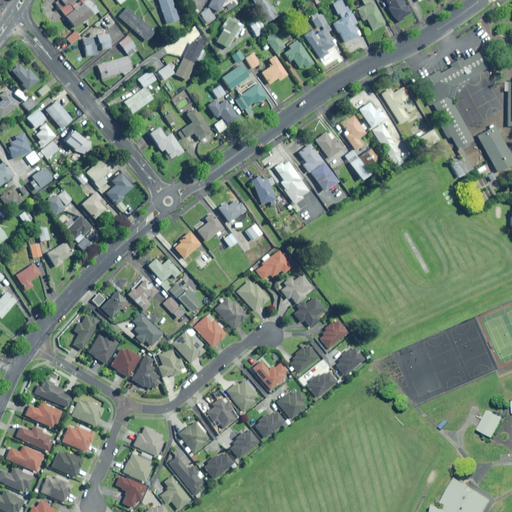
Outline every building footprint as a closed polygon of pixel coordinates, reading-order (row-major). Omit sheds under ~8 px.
[(58,0),(55,3),(65,16),(74,29),(98,11),(91,1),(92,0),(91,0),(58,0)] [(178,20),(171,0),(157,0),(165,24),(178,20)] [(210,0),(207,7),(218,13),(224,0),(210,0)] [(270,7),(266,0),(252,0),(266,23),(278,16),(272,6),(270,7)] [(383,26),(368,0),(358,0),(362,6),(354,11),(360,22),(364,20),(370,32),(383,26)] [(394,21),(396,24),(402,21),(401,19),(410,14),(405,7),(403,8),(398,0),(382,0),(387,8),(386,9),(393,22),(394,21)] [(343,8),(339,1),(330,5),(335,16),(337,15),(340,20),(330,25),(335,35),(336,34),(342,45),(356,37),(351,26),(354,25),(345,7),(343,8)] [(155,32),(127,7),(118,17),(146,42),(155,32)] [(214,18),(208,8),(200,13),(206,24),(214,18)] [(320,27),(325,34),(329,31),(319,15),(316,17),(314,13),(309,16),(312,20),(310,21),(316,30),(320,27)] [(243,26),(227,16),(221,27),(223,28),(215,42),(227,49),(234,37),(236,38),(243,26)] [(257,17),(248,22),(256,37),(266,31),(257,17)] [(79,37),(75,31),(66,39),(70,44),(79,37)] [(324,52),(332,46),(321,31),(312,37),(308,32),(301,37),(318,61),(326,55),(324,52)] [(285,47),(275,33),(266,40),(275,54),(285,47)] [(109,48),(106,34),(82,39),(85,57),(98,55),(97,51),(109,48)] [(138,51),(127,36),(118,42),(129,57),(138,51)] [(203,47),(191,41),(174,75),(186,81),(203,47)] [(292,59),(298,68),(306,69),(313,64),(299,42),(283,53),(289,62),(292,59)] [(494,62),(484,45),(419,83),(456,148),(473,140),(451,99),(455,84),(494,62)] [(244,58),(239,51),(231,56),(236,63),(244,58)] [(259,64),(252,53),(245,58),(252,69),(259,64)] [(130,70),(126,56),(96,66),(101,79),(130,70)] [(287,76),(274,56),(268,60),(271,65),(260,73),(268,85),(277,79),(279,81),(287,76)] [(26,71),(20,64),(12,71),(23,84),(22,85),(27,91),(39,81),(29,69),(26,71)] [(174,73),(168,65),(157,72),(163,81),(174,73)] [(249,77),(240,65),(221,78),(230,90),(249,77)] [(137,79),(144,89),(156,80),(149,71),(137,79)] [(267,97),(256,83),(239,96),(240,97),(234,101),(241,111),(243,109),(248,116),(252,112),(248,107),(253,103),(255,106),(267,97)] [(50,90),(45,85),(37,92),(42,97),(50,90)] [(225,93),(219,85),(211,91),(217,99),(225,93)] [(153,99),(144,87),(123,102),(132,114),(153,99)] [(412,109),(399,88),(389,94),(386,89),(377,95),(397,125),(406,119),(399,109),(401,108),(405,113),(412,109)] [(0,118),(18,106),(6,90),(0,94),(0,97),(2,100),(0,101),(0,118)] [(39,104),(29,98),(21,104),(28,112),(39,104)] [(237,118),(225,100),(218,105),(215,100),(207,106),(215,118),(219,116),(226,126),(237,118)] [(71,119),(55,101),(44,110),(59,128),(71,119)] [(355,110),(368,129),(383,119),(375,108),(371,111),(365,103),(355,110)] [(45,119),(37,109),(26,118),(34,128),(45,119)] [(211,133),(193,109),(186,115),(192,123),(177,133),(182,140),(185,138),(185,139),(193,133),(199,142),(211,133)] [(177,122),(170,112),(164,116),(171,127),(177,122)] [(357,126),(349,115),(337,124),(343,132),(340,133),(342,136),(341,137),(352,152),(359,146),(354,140),(362,134),(360,131),(364,129),(360,124),(357,126)] [(226,128),(221,120),(213,125),(218,133),(226,128)] [(426,122),(421,125),(425,133),(430,129),(426,122)] [(54,136),(43,123),(37,128),(39,130),(34,134),(39,140),(36,142),(41,147),(54,136)] [(379,124),(369,131),(378,146),(379,145),(394,168),(401,163),(397,157),(398,156),(392,146),(393,145),(379,124)] [(511,163),(511,156),(494,124),(475,135),(496,173),(511,163)] [(421,130),(418,126),(410,132),(412,135),(421,130)] [(164,138),(158,128),(148,134),(160,151),(163,149),(170,158),(175,155),(175,156),(182,152),(170,134),(164,138)] [(81,139),(70,130),(61,142),(75,153),(84,156),(89,142),(81,139)] [(431,130),(417,139),(424,149),(437,141),(431,130)] [(30,152),(22,132),(13,136),(14,140),(8,142),(10,146),(6,147),(11,159),(30,152)] [(328,140),(322,133),(311,141),(325,160),(340,149),(332,137),(328,140)] [(51,141),(39,151),(46,159),(58,149),(51,141)] [(320,163),(306,145),(294,153),(302,163),(299,166),(305,174),(320,163)] [(373,158),(366,149),(354,158),(361,167),(373,158)] [(38,159),(32,151),(24,157),(30,165),(38,159)] [(366,176),(349,151),(341,157),(358,181),(366,176)] [(105,158),(102,154),(94,161),(95,162),(84,172),(94,182),(93,183),(98,189),(106,182),(102,177),(105,174),(106,175),(112,169),(110,167),(113,165),(106,157),(105,158)] [(469,172),(461,158),(451,164),(459,178),(469,172)] [(13,175),(2,161),(0,162),(0,184),(4,181),(6,184),(11,180),(9,178),(13,175)] [(278,182),(283,189),(282,189),(292,204),(301,198),(300,196),(307,191),(299,179),(286,161),(281,165),(279,162),(272,167),(281,180),(278,182)] [(321,163),(306,174),(321,193),(335,182),(321,163)] [(484,170),(481,166),(471,172),(474,176),(484,170)] [(52,178),(43,167),(30,176),(32,179),(29,182),(34,190),(38,187),(39,188),(52,178)] [(87,180),(78,171),(73,175),(82,185),(87,180)] [(132,186),(119,172),(109,181),(113,185),(104,193),(115,205),(114,205),(120,212),(125,208),(119,201),(123,197),(121,196),(132,186)] [(495,179),(492,172),(487,175),(490,181),(495,179)] [(260,180),(256,175),(248,181),(252,186),(259,205),(268,201),(269,205),(273,204),(271,200),(273,199),(268,185),(272,184),(270,177),(260,180)] [(28,193),(22,185),(18,188),(23,196),(28,193)] [(53,193),(48,187),(41,193),(46,199),(53,193)] [(71,200),(63,190),(56,195),(65,205),(71,200)] [(4,192),(0,195),(0,199),(8,210),(22,200),(18,194),(16,196),(11,191),(6,195),(4,192)] [(97,201),(100,198),(94,191),(79,204),(93,219),(105,209),(97,201)] [(64,209),(55,194),(44,201),(53,216),(64,209)] [(237,204),(234,199),(226,205),(223,202),(216,208),(227,222),(244,209),(239,202),(237,204)] [(30,221),(23,211),(18,216),(25,225),(30,221)] [(216,236),(219,233),(217,231),(221,228),(209,212),(202,218),(205,222),(195,230),(203,241),(214,234),(216,236)] [(91,227),(79,215),(63,230),(73,240),(76,242),(82,237),(81,236),(91,227)] [(245,230),(253,240),(261,233),(254,223),(245,230)] [(48,239),(45,227),(36,229),(39,241),(48,239)] [(199,244),(188,231),(177,240),(178,242),(172,247),(181,259),(199,244)] [(235,242),(229,233),(221,239),(228,247),(235,242)] [(83,238),(76,245),(83,253),(91,245),(83,238)] [(71,254),(64,241),(45,253),(53,267),(62,262),(61,260),(71,254)] [(41,256),(38,243),(29,246),(32,258),(41,256)] [(262,259),(263,261),(260,263),(262,265),(255,271),(262,280),(269,275),(271,278),(280,271),(283,274),(291,267),(278,250),(269,257),(268,254),(262,259)] [(196,271),(199,268),(200,270),(213,259),(207,251),(194,262),(195,264),(192,266),(196,271)] [(154,280),(158,284),(169,274),(173,278),(179,273),(166,259),(159,265),(154,258),(146,265),(156,277),(154,280)] [(39,274),(32,263),(14,275),(24,291),(32,286),(29,281),(39,274)] [(311,287),(302,274),(292,281),(290,277),(282,283),(285,286),(280,290),(287,300),(290,297),(295,304),(305,297),(302,293),(311,287)] [(156,291),(142,277),(125,294),(142,311),(149,304),(144,299),(148,295),(150,298),(156,291)] [(159,285),(165,291),(171,286),(165,279),(159,285)] [(253,285),(248,280),(235,292),(253,312),(261,305),(262,305),(268,299),(265,295),(265,294),(256,284),(253,285)] [(167,290),(175,298),(182,291),(175,283),(167,290)] [(191,293),(187,288),(176,298),(189,312),(199,303),(190,294),(191,293)] [(125,302),(115,291),(98,308),(109,318),(125,302)] [(0,317),(15,301),(5,292),(0,297),(0,317)] [(98,293),(91,300),(98,307),(105,299),(98,293)] [(324,309),(314,296),(305,303),(303,300),(295,306),(298,309),(292,314),(300,323),(303,320),(309,327),(318,320),(315,316),(324,309)] [(177,307),(168,297),(161,304),(171,314),(171,313),(177,319),(184,312),(178,306),(177,307)] [(243,312),(243,311),(234,301),(231,303),(227,298),(213,309),(231,329),(240,322),(240,323),(247,317),(243,312)] [(133,338),(140,344),(143,341),(149,347),(162,334),(161,333),(162,332),(158,329),(157,330),(139,312),(130,322),(135,326),(132,330),(137,334),(133,338)] [(222,330),(222,329),(208,314),(206,316),(192,327),(211,347),(219,340),(219,341),(226,335),(222,330)] [(90,318),(84,315),(79,323),(77,322),(72,331),(77,334),(74,338),(75,338),(71,345),(81,350),(85,343),(86,344),(96,327),(95,327),(99,321),(91,316),(90,318)] [(347,332),(337,320),(333,323),(331,322),(323,328),(325,330),(321,333),(322,335),(318,339),(326,349),(347,332)] [(204,351),(200,347),(203,345),(193,334),(195,333),(190,327),(171,344),(189,364),(197,357),(204,351)] [(102,337),(98,335),(87,353),(93,356),(92,357),(104,364),(109,357),(109,358),(117,345),(115,344),(116,342),(103,335),(102,337)] [(318,358),(308,345),(303,349),(302,347),(294,354),(295,355),(291,358),(293,360),(288,364),(297,374),(318,358)] [(349,351),(348,349),(340,355),(341,357),(337,360),(339,362),(334,366),(343,376),(364,359),(354,347),(349,351)] [(109,366),(115,370),(115,371),(126,378),(131,371),(140,357),(125,348),(124,350),(120,348),(109,366)] [(176,360),(171,349),(157,355),(161,365),(157,367),(161,378),(170,375),(170,377),(185,372),(180,358),(176,360)] [(139,364),(130,380),(142,387),(143,386),(148,389),(149,387),(154,390),(158,382),(155,381),(158,376),(152,372),(154,368),(150,365),(153,360),(144,355),(139,364)] [(269,390),(286,377),(283,373),(287,370),(280,362),(273,368),(272,366),(267,370),(260,361),(251,368),(256,374),(255,374),(269,390)] [(317,374),(309,381),(310,382),(305,386),(316,399),(336,382),(328,371),(323,375),(322,373),(318,376),(317,374)] [(52,385),(53,383),(43,379),(40,387),(36,385),(32,394),(59,405),(59,404),(66,408),(71,397),(62,394),(63,390),(60,389),(60,388),(52,385)] [(257,396),(243,380),(238,385),(236,382),(225,391),(229,397),(241,413),(254,402),(253,399),(257,396)] [(305,399),(299,391),(295,394),(293,391),(289,395),(287,393),(275,402),(289,420),(306,407),(302,402),(305,399)] [(232,408),(227,401),(223,403),(220,398),(210,404),(212,407),(205,412),(212,423),(216,420),(222,429),(235,420),(229,411),(232,408)] [(83,403),(76,400),(69,416),(94,427),(98,417),(99,417),(103,409),(97,407),(97,406),(84,400),(83,403)] [(61,412),(39,403),(36,408),(34,407),(34,408),(27,405),(23,415),(29,418),(29,419),(51,428),(53,424),(55,425),(61,412)] [(504,418),(489,411),(479,431),(493,438),(504,418)] [(272,415),(270,413),(266,416),(265,414),(256,421),(258,423),(253,426),(263,439),(284,422),(276,412),(272,415)] [(207,438),(194,422),(188,426),(177,434),(181,439),(181,440),(192,454),(205,443),(204,441),(207,438)] [(41,430),(32,426),(30,431),(26,429),(25,430),(18,427),(14,437),(20,440),(20,441),(47,452),(51,443),(47,441),(49,436),(40,432),(41,430)] [(74,429),(67,426),(60,442),(85,453),(89,443),(90,443),(93,435),(88,433),(88,432),(75,426),(74,429)] [(162,436),(142,427),(139,434),(137,433),(132,446),(138,449),(137,449),(156,457),(163,441),(160,440),(162,436)] [(258,442),(248,430),(244,433),(242,432),(234,438),(236,440),(232,443),(233,445),(229,449),(237,459),(258,442)] [(42,455),(21,446),(18,452),(8,448),(3,459),(35,473),(42,455)] [(63,454),(56,451),(49,467),(74,478),(78,468),(79,468),(83,460),(77,458),(77,457),(64,452),(63,454)] [(214,456),(205,462),(207,464),(202,468),(213,480),(233,463),(225,453),(220,456),(219,454),(215,457),(214,456)] [(148,466),(150,462),(130,454),(127,460),(121,473),(127,475),(127,476),(144,483),(151,468),(148,466)] [(198,471),(197,473),(191,466),(187,469),(186,467),(185,468),(176,456),(167,463),(176,474),(175,475),(192,496),(200,490),(198,487),(202,483),(199,479),(202,476),(198,471)] [(33,477),(11,468),(9,474),(6,473),(0,470),(0,482),(2,484),(1,484),(22,493),(23,489),(28,490),(33,477)] [(114,486),(120,489),(120,490),(124,492),(123,495),(125,495),(121,504),(131,508),(135,500),(139,502),(146,487),(125,478),(125,479),(118,476),(114,486)] [(178,486),(172,479),(170,476),(162,482),(166,487),(164,488),(166,490),(159,496),(166,505),(169,502),(177,511),(189,501),(178,486)] [(66,483),(67,483),(53,477),(52,480),(45,477),(39,493),(64,503),(68,494),(72,486),(66,483)] [(429,511),(484,511),(491,501),(456,479),(442,503),(447,506),(444,511),(442,511),(432,506),(429,511)] [(17,511),(23,501),(3,490),(0,494),(0,509),(4,511),(17,511)] [(48,505),(38,500),(35,508),(31,506),(28,511),(56,511),(54,511),(54,510),(47,507),(48,505)]
